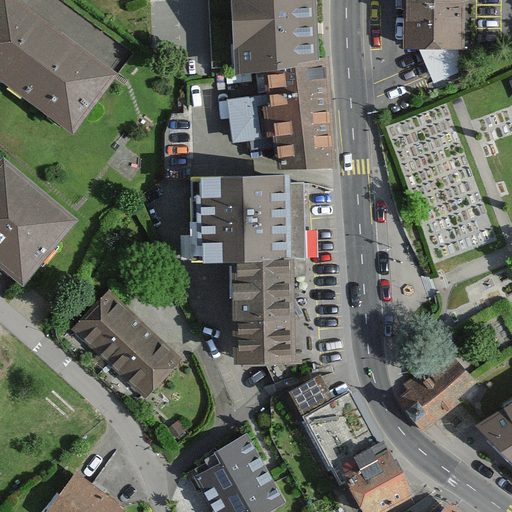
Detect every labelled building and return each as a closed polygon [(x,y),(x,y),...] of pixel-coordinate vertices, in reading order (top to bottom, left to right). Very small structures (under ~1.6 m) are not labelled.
[(117,72),(19,0),(0,0),(0,78),(73,132),(117,72)] [(313,0),(229,0),(234,70),(266,68),(318,64),(313,0)] [(466,0),(403,0),(403,45),(466,46),(466,0)] [(318,64),(266,68),(273,168),(335,164),(328,64),(318,64)] [(79,217),(3,154),(0,157),(0,265),(22,284),(79,217)] [(304,182),(192,174),(192,261),(230,263),(292,262),(309,260),(304,182)] [(292,262),(230,263),(232,357),(294,356),(292,262)] [(183,357),(110,289),(73,328),(146,396),(183,357)] [(351,393),(303,417),(362,511),(386,511),(414,497),(351,393)] [(511,403),(482,423),(511,453),(511,403)] [(219,461),(196,473),(217,511),(264,511),(288,499),(249,430),(213,450),(219,461)] [(78,470),(47,511),(121,511),(126,505),(78,470)] [(463,511),(449,499),(436,511),(463,511)]
